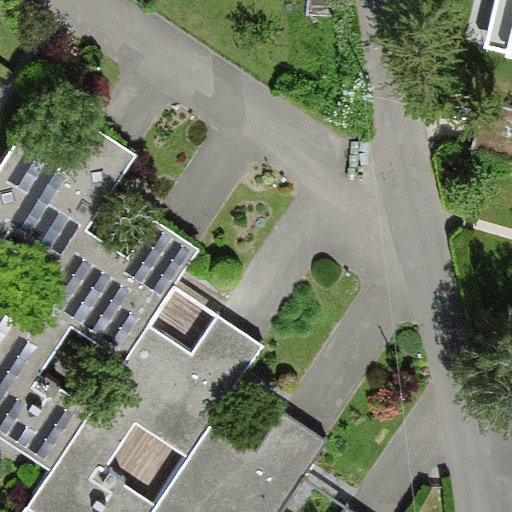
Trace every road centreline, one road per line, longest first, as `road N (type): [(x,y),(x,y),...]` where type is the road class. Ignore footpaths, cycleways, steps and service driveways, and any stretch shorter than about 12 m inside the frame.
road 1 (residential): [(76,0),(426,238)]
road 2 (residential): [(475,511),(468,437),(426,238)]
road 3 (residential): [(426,238),(382,0)]
